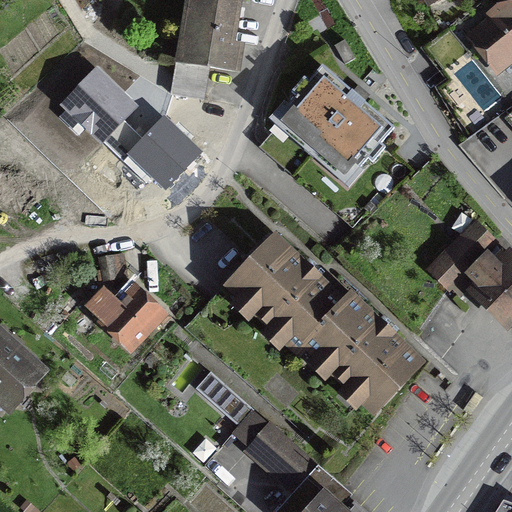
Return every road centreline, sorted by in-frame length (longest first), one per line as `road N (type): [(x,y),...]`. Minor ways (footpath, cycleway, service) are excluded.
road 1 (residential): [(290,0),(253,108),(197,204),(148,229),(51,244),(0,264)]
road 2 (residential): [(511,226),(448,153),(355,0)]
